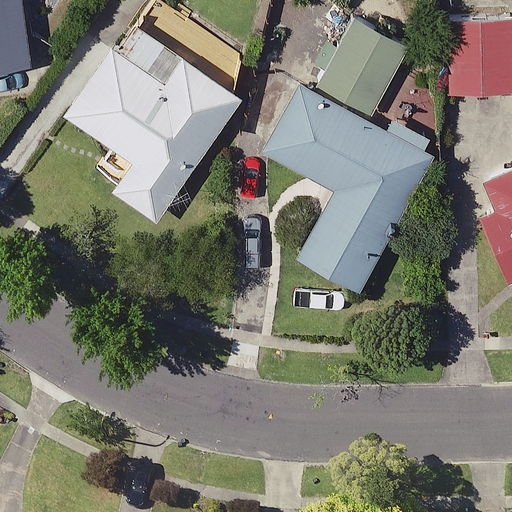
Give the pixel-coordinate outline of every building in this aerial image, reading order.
[(0,0),(0,65),(33,62),(25,0),(0,0)] [(409,43),(356,13),(320,77),(373,107),(409,43)] [(511,18),(453,17),(451,84),(463,84),(461,137),(488,138),(489,85),(511,85),(511,18)] [(169,79),(116,42),(70,109),(115,140),(94,170),(161,216),(245,94),(186,54),(169,79)] [(435,152),(305,81),(270,146),(339,184),(302,251),(363,284),(435,152)] [(511,168),(490,177),(501,203),(486,209),(511,271),(511,168)]
